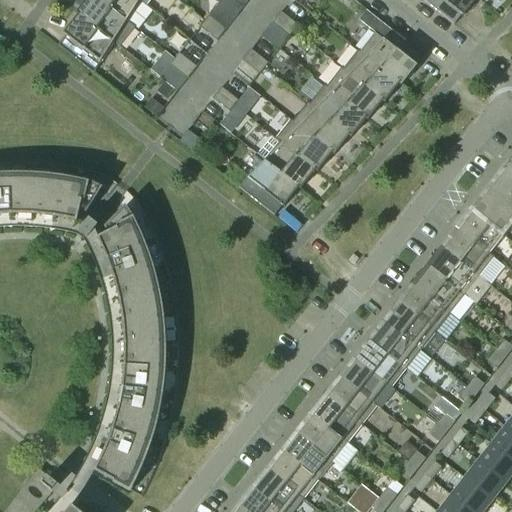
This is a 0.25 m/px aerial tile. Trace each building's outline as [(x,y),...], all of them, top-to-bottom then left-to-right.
[(135,29),(98,0),(88,0),(82,8),(84,9),(79,15),(120,47),(135,29)] [(139,2),(137,0),(98,0),(135,29),(135,28),(127,22),(139,2)] [(477,0),(420,0),(454,26),(467,9),(469,10),(477,0)] [(226,9),(219,3),(213,11),(220,17),(226,9)] [(298,26),(280,12),(276,18),(293,32),(298,26)] [(120,47),(79,15),(69,28),(71,30),(58,46),(93,74),(113,43),(119,48),(120,47)] [(226,30),(208,16),(204,22),(221,35),(226,30)] [(293,32),(276,18),(272,24),(289,37),(293,32)] [(221,35),(204,22),(199,28),(217,41),(221,35)] [(407,80),(425,57),(392,31),(383,40),(374,34),(360,53),(358,51),(357,51),(400,85),(405,79),(407,80)] [(268,64),(251,50),(246,56),(264,69),(268,64)] [(400,85),(357,51),(343,70),(341,68),(340,69),(383,102),(388,96),(390,98),(400,85)] [(196,68),(179,54),(174,60),(191,73),(196,68)] [(264,69),(246,56),(242,61),(259,75),(264,69)] [(191,73),(174,60),(170,65),(187,79),(191,73)] [(383,102),(340,69),(326,87),(324,86),(366,120),(371,113),(373,115),(383,102)] [(366,120),(324,86),(309,104),(307,103),(350,137),(355,131),(357,132),(366,120)] [(238,101),(221,88),(216,93),(234,107),(238,101)] [(234,107),(216,93),(212,99),(229,113),(234,107)] [(350,137),(307,103),(292,122),(290,120),(290,121),(333,154),(338,148),(340,150),(350,137)] [(333,154),(290,121),(275,140),(316,172),(321,165),(323,167),(333,154)] [(316,172),(275,140),(271,137),(256,155),(265,162),(299,189),(304,183),(306,184),(316,172)] [(299,189),(265,162),(239,189),(274,217),(287,200),(289,201),(299,189)] [(86,214),(102,189),(109,195),(118,184),(108,178),(97,173),(86,170),(74,167),(52,164),(42,163),(31,163),(21,163),(10,163),(0,163),(0,217),(11,216),(33,217),(55,219),(78,223),(80,213),(86,214)] [(511,163),(503,174),(502,174),(472,212),(503,237),(511,225),(511,163)] [(179,354),(179,343),(178,333),(177,322),(176,312),(174,301),(172,291),(170,280),(167,270),(164,260),(161,250),(157,240),(153,229),(148,219),(142,209),(135,199),(127,191),(118,201),(125,207),(105,228),(104,228),(107,234),(98,239),(107,260),(114,281),(120,302),(123,323),(125,345),(125,367),(123,389),(119,410),(113,431),(105,452),(95,472),(112,481),(129,491),(142,498),(147,488),(152,478),(156,468),(160,458),(164,448),(167,438),(169,428),(172,417),(174,407),(176,397),(177,386),(178,375),(179,365),(179,354)] [(503,237),(472,212),(457,231),(493,259),(493,258),(489,254),(503,237)] [(88,240),(98,227),(89,220),(79,233),(88,240)] [(493,259),(457,231),(442,249),(478,278),(493,259)] [(478,278),(442,249),(428,268),(464,296),(478,278)] [(464,296),(428,268),(413,286),(449,315),(464,296)] [(449,315),(413,286),(399,305),(434,333),(449,315)] [(434,333),(399,305),(384,323),(420,352),(434,333)] [(420,352),(384,323),(369,342),(405,370),(420,352)] [(505,358),(511,349),(511,347),(504,341),(496,351),(505,358)] [(405,370),(369,342),(355,361),(391,389),(405,370)] [(497,369),(505,358),(496,351),(488,361),(497,369)] [(391,389),(355,361),(340,379),(376,407),(377,406),(372,403),(385,386),(390,389),(391,389)] [(501,391),(511,378),(504,373),(494,386),(501,391)] [(475,396),(484,385),(474,378),(466,388),(475,396)] [(376,407),(340,379),(326,398),(361,426),(376,407)] [(468,406),(475,396),(466,388),(458,398),(468,406)] [(485,412),(495,399),(488,394),(478,407),(485,412)] [(361,426),(326,398),(311,416),(347,444),(361,426)] [(474,425),(485,412),(478,407),(468,420),(474,425)] [(446,433),(454,422),(445,415),(437,425),(446,433)] [(347,444),(311,416),(296,435),(332,463),(342,471),(357,452),(347,444)] [(438,443),(446,433),(437,425),(429,436),(438,443)] [(511,433),(504,427),(490,444),(511,461),(511,433)] [(457,447),(468,434),(461,428),(451,441),(457,447)] [(332,463),(296,435),(282,453),(318,481),(332,463)] [(448,459),(457,447),(451,441),(441,454),(448,459)] [(511,477),(511,461),(490,444),(476,462),(506,485),(511,477)] [(417,470),(425,459),(416,452),(408,462),(417,470)] [(318,481),(282,453),(267,472),(303,500),(318,481)] [(409,480),(417,470),(408,462),(400,473),(409,480)] [(431,480),(441,468),(434,462),(424,475),(431,480)] [(493,502),(506,485),(476,462),(463,478),(493,502)] [(78,511),(53,492),(58,486),(38,470),(37,470),(38,471),(33,477),(4,511),(34,511),(39,507),(44,511),(78,511)] [(303,500),(267,472),(252,490),(280,511),(285,511),(298,497),(302,501),(303,500)] [(421,493),(431,480),(424,475),(414,488),(421,493)] [(484,511),(493,502),(463,478),(450,495),(470,511),(484,511)] [(396,496),(387,489),(379,500),(388,507),(396,496)] [(280,511),(252,490),(238,509),(241,511),(280,511)] [(470,511),(450,495),(436,511),(470,511)] [(400,511),(405,511),(414,502),(407,496),(397,509),(400,511)] [(383,511),(388,507),(379,500),(371,510),(373,511),(383,511)]
